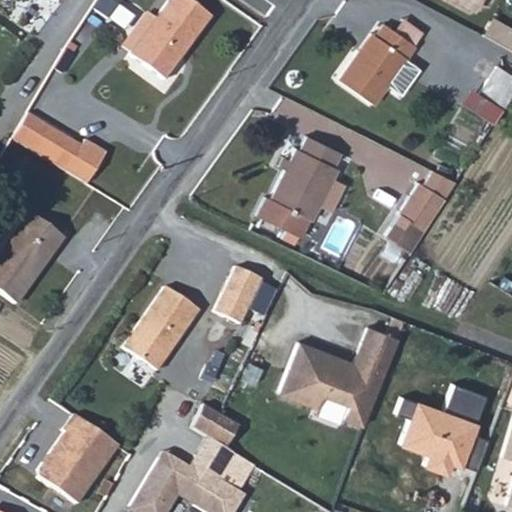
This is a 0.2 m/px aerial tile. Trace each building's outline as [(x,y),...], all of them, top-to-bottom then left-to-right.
[(163,0),(131,48),(166,72),(210,11),(193,0),(163,0)] [(403,10),(393,22),(413,36),(423,24),(403,10)] [(413,36),(393,22),(381,13),(371,26),(369,24),(357,41),(353,38),(331,68),(371,96),(385,77),(400,87),(418,62),(403,52),(413,36)] [(357,41),(369,24),(365,21),(353,38),(357,41)] [(498,99),(511,77),(511,68),(493,56),(474,85),(498,99)] [(78,159),(92,132),(31,97),(15,126),(78,159)] [(334,137),(311,126),(300,121),(293,137),(288,136),(262,187),(258,185),(248,203),(258,209),(294,227),(311,192),(325,164),(330,155),(327,154),(334,137)] [(78,159),(90,166),(106,135),(95,127),(92,132),(78,159)] [(406,246),(452,173),(430,161),(419,177),(416,175),(394,206),(397,208),(382,231),(406,246)] [(338,170),(325,164),(311,192),(321,197),(325,199),(338,172),(338,170)] [(0,247),(0,272),(22,289),(74,219),(39,194),(0,247)] [(233,315),(254,271),(229,259),(207,303),(233,315)] [(193,303),(158,279),(115,341),(149,365),(193,303)] [(315,339),(298,332),(279,380),(314,394),(319,382),(347,393),(342,406),(361,413),(395,328),(366,316),(351,354),(340,349),(337,354),(313,345),(315,339)] [(454,388),(444,414),(402,398),(396,412),(406,416),(396,443),(424,454),(420,464),(444,473),(448,463),(457,467),(457,462),(474,468),(485,440),(469,434),(483,399),(454,388)] [(110,441),(66,408),(55,424),(57,425),(29,463),(29,471),(68,499),(110,441)] [(511,412),(501,448),(511,451),(511,472),(504,498),(511,500),(511,412)] [(200,431),(191,447),(216,461),(226,446),(200,431)] [(153,453),(123,505),(136,511),(157,511),(171,488),(212,511),(217,511),(222,505),(226,508),(238,488),(210,472),(216,461),(191,447),(183,462),(170,454),(168,458),(157,451),(153,453)] [(240,483),(250,463),(227,451),(217,471),(240,483)] [(476,511),(477,509),(459,503),(455,511),(476,511)]
